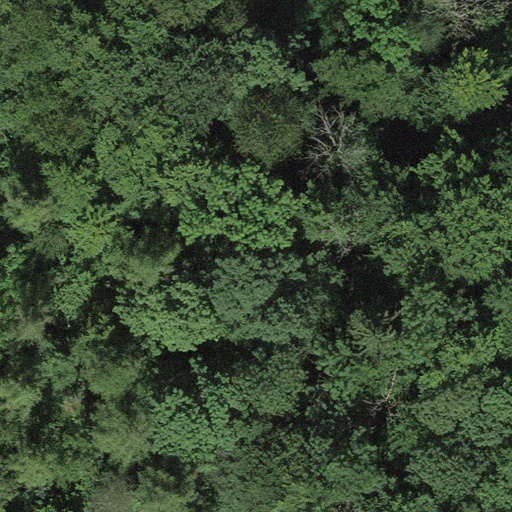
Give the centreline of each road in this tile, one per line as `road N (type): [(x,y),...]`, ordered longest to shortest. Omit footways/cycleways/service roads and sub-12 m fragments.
road 1 (track): [(0,92),(180,0)]
road 2 (track): [(110,511),(0,448)]
